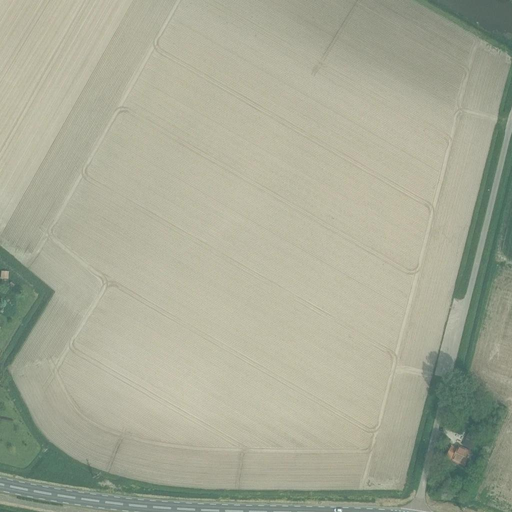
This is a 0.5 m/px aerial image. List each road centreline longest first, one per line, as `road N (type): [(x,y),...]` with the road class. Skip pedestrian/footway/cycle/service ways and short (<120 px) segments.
road 1 (unclassified): [(416,511),(511,116)]
road 2 (primary): [(0,484),(146,507),(242,511)]
